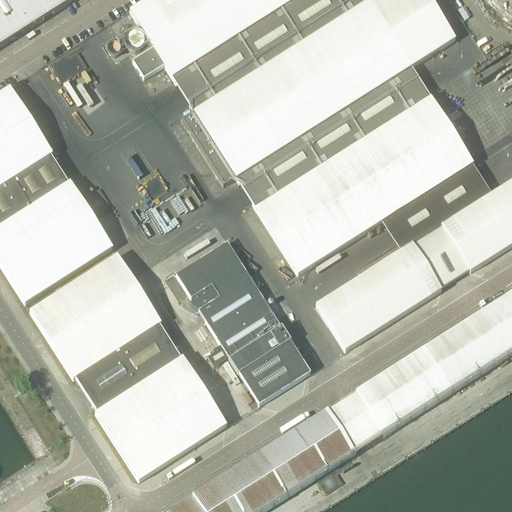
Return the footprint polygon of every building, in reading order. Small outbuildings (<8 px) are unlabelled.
[(0,0),(0,47),(74,0),(0,0)] [(410,70),(454,42),(427,0),(150,0),(128,14),(152,51),(131,64),(143,82),(163,69),(192,115),(180,123),(222,189),(235,181),(296,279),(472,167),(450,133),(410,70)] [(511,59),(506,51),(478,69),(486,81),(511,64),(511,59)] [(52,157),(9,90),(0,95),(0,270),(24,308),(112,251),(69,185),(67,186),(50,158),(52,157)] [(511,182),(480,203),(510,250),(511,248),(511,182)] [(439,292),(468,274),(469,275),(510,250),(480,203),(439,229),(440,231),(412,249),(411,247),(314,308),(344,355),(440,294),(439,292)] [(280,329),(226,245),(174,278),(190,301),(191,309),(197,314),(219,348),(212,353),(213,356),(206,360),(213,370),(227,361),(228,362),(227,363),(237,378),(238,377),(258,409),(301,382),(281,350),(290,344),(280,329)] [(116,258),(28,315),(72,383),(74,382),(95,415),(94,416),(138,485),(225,428),(181,360),(180,361),(158,328),(160,327),(116,258)] [(382,439),(450,395),(511,356),(511,293),(354,394),(355,396),(327,414),(326,412),(191,498),(192,500),(172,511),(267,511),(354,456),(353,455),(381,437),(382,439)] [(329,501),(338,495),(335,491),(326,497),(329,501)]
